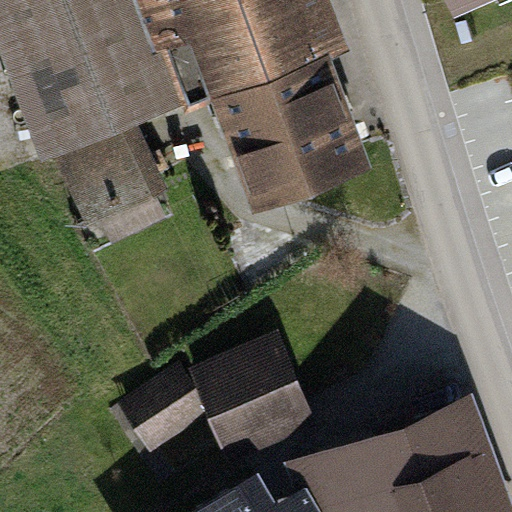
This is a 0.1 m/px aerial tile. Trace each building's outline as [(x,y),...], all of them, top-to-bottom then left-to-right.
[(63,0),(0,0),(0,21),(5,32),(66,5),(63,0)] [(147,26),(137,0),(63,0),(66,5),(5,32),(68,148),(123,122),(186,93),(165,34),(158,37),(153,24),(147,26)] [(301,0),(137,0),(147,26),(153,24),(158,37),(165,34),(186,93),(189,99),(222,87),(261,191),(359,155),(301,0)] [(453,0),(457,9),(477,0),(453,0)] [(123,122),(68,148),(96,206),(161,176),(147,147),(136,152),(123,122)] [(269,347),(204,374),(231,438),(295,411),(269,347)] [(174,366),(127,397),(157,442),(204,411),(174,366)] [(500,511),(461,404),(320,456),(329,482),(307,490),(314,511),(500,511)] [(197,508),(199,511),(267,511),(261,502),(247,479),(197,508)] [(314,511),(307,490),(304,484),(261,502),(267,511),(314,511)]
